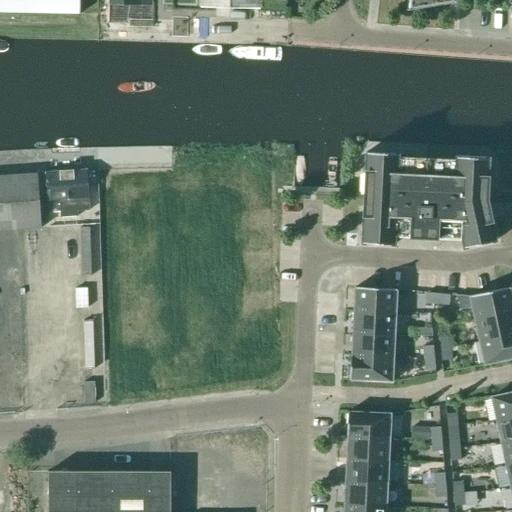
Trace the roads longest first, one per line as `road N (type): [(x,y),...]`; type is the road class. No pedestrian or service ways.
road 1 (unclassified): [(293,405),(0,433)]
road 2 (residential): [(309,255),(462,262),(511,252)]
road 3 (residential): [(342,37),(511,49)]
road 4 (residential): [(293,405),(309,255)]
